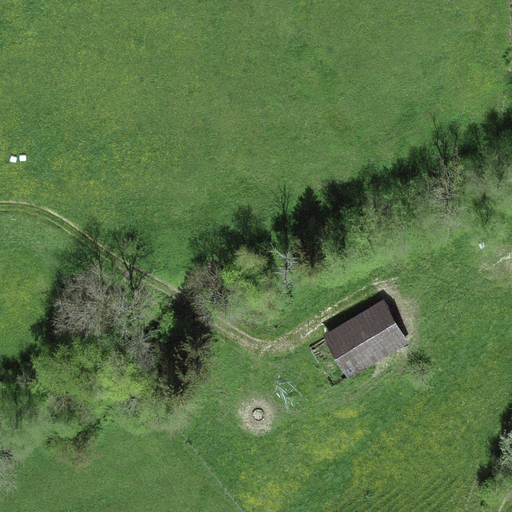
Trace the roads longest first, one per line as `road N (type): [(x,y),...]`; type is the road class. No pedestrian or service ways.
road 1 (track): [(0,209),(42,216),(137,284),(254,346),(279,345),(309,330)]
road 2 (track): [(0,249),(18,252),(52,291),(72,372),(54,417),(0,458)]
